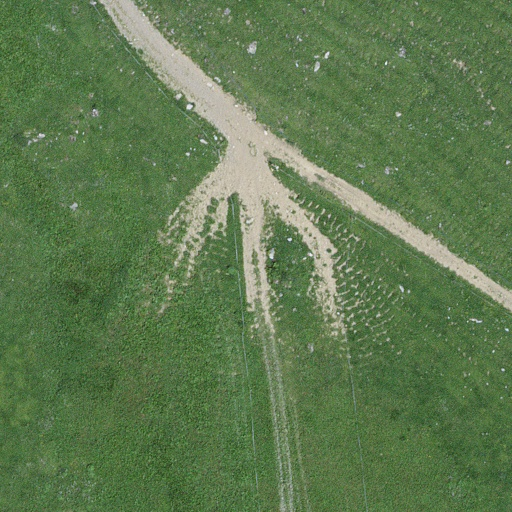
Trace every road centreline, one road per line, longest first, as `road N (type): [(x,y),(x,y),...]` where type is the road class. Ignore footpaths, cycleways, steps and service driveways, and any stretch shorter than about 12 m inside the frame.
road 1 (track): [(246,121),(511,303)]
road 2 (track): [(246,121),(125,0)]
